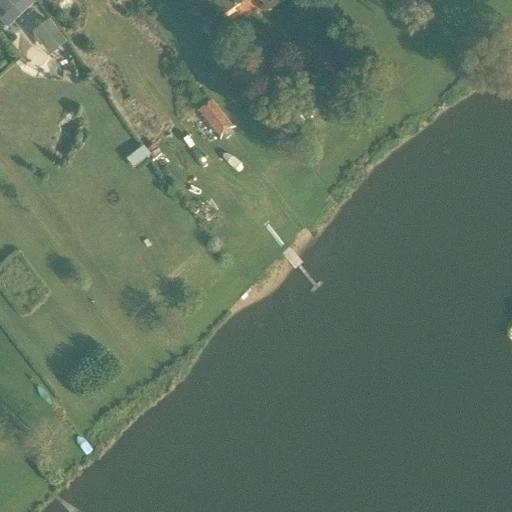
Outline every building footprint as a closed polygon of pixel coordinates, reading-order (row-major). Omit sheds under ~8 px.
[(0,0),(0,14),(15,0),(0,0)] [(207,0),(221,19),(247,0),(259,0),(269,13),(287,0),(207,0)] [(31,34),(47,56),(65,43),(48,22),(31,34)] [(220,139),(233,129),(214,102),(200,113),(220,139)] [(162,155),(155,145),(147,151),(154,161),(162,155)] [(135,169),(151,156),(144,147),(128,159),(135,169)]
